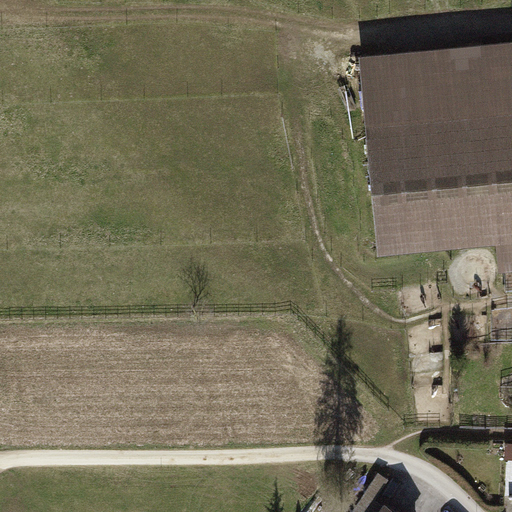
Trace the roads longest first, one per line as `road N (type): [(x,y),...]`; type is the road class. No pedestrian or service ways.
road 1 (track): [(358,454),(0,457)]
road 2 (residential): [(474,511),(421,469),(358,454)]
